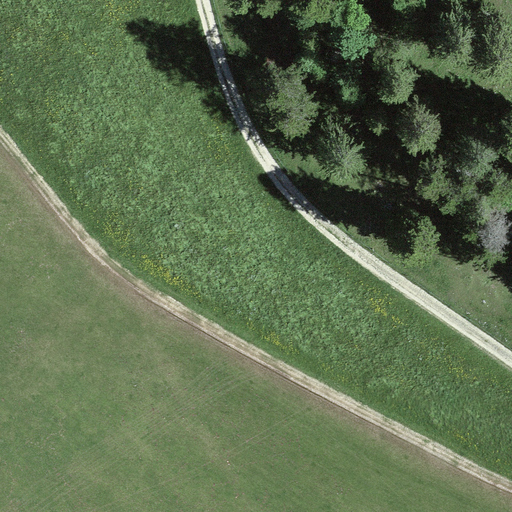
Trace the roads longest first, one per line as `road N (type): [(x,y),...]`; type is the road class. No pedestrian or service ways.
road 1 (track): [(0,139),(67,222),(140,285),(332,401),(511,485)]
road 2 (track): [(202,0),(241,112),(280,181),(322,231),(511,363)]
